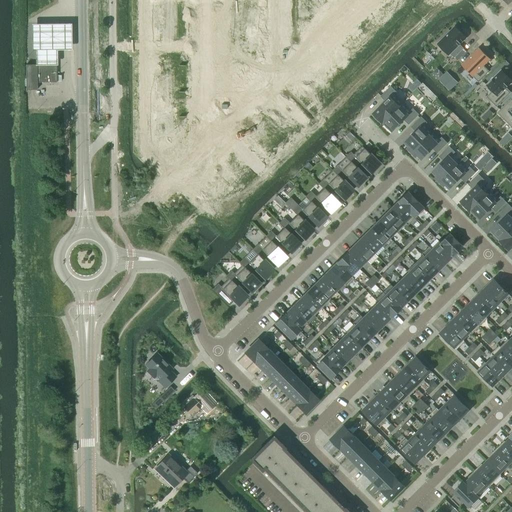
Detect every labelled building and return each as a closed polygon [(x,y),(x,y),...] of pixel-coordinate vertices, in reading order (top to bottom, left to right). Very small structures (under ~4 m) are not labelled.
[(268,0),(248,0),(249,11),(268,11),(268,0)] [(324,0),(307,0),(308,19),(324,19),(324,0)] [(405,0),(418,13),(424,6),(420,2),(421,0),(405,0)] [(164,7),(152,7),(152,20),(175,20),(174,1),(165,1),(165,7),(164,7)] [(268,11),(249,11),(249,22),(269,21),(268,11)] [(371,12),(363,20),(379,36),(391,24),(385,17),(381,22),(371,12)] [(175,20),(152,20),(152,33),(165,33),(165,39),(175,39),(175,20)] [(363,20),(355,28),(364,38),(360,42),(366,49),(370,44),(379,36),(363,20)] [(269,21),(249,22),(249,32),(251,32),(269,32),(269,21)] [(56,65),(56,50),(70,50),(70,25),(31,26),(31,51),(34,51),(34,65),(37,64),(37,65),(56,65)] [(455,27),(437,44),(449,55),(450,54),(454,58),(463,49),(460,45),(463,42),(462,42),(466,38),(455,27)] [(269,32),(251,32),(251,33),(251,43),(271,43),(271,32),(269,32)] [(271,43),(251,43),(251,54),(271,54),(271,43)] [(336,46),(325,58),(339,73),(351,61),(336,46)] [(354,47),(349,51),(354,55),(358,51),(354,47)] [(461,65),(478,82),(489,71),(484,66),(490,59),(479,48),(461,65)] [(169,49),(149,50),(150,61),(169,61),(169,49)] [(271,54),(251,54),(251,65),(271,65),(271,54)] [(169,61),(150,61),(150,72),(152,72),(169,72),(169,71),(169,61)] [(34,65),(26,65),(26,90),(37,89),(37,82),(57,82),(56,65),(37,65),(37,64),(34,65)] [(487,97),(496,107),(511,92),(506,88),(511,82),(511,80),(501,70),(486,85),(492,91),(487,97)] [(169,72),(152,72),(152,83),(172,82),(171,71),(169,72)] [(438,79),(444,85),(452,76),(446,71),(438,79)] [(311,72),(299,84),(314,99),(326,87),(311,72)] [(328,72),(324,76),(328,81),(332,77),(328,72)] [(172,82),(152,83),(152,93),(172,93),(172,82)] [(383,121),(384,122),(402,103),(394,94),(396,92),(391,87),(382,96),(386,101),(374,114),(376,116),(375,116),(380,121),(381,120),(382,122),(383,121)] [(172,93),(152,93),(152,104),(170,104),(172,104),(172,93)] [(497,113),(511,127),(511,98),(497,113)] [(411,112),(402,103),(384,122),(386,124),(385,125),(390,130),(390,129),(392,131),(404,119),(409,124),(418,114),(413,110),(411,112)] [(152,104),(150,104),(150,115),(170,115),(170,104),(152,104)] [(264,111),(257,117),(269,130),(286,114),(277,106),(268,115),(264,111)] [(485,113),(481,117),(485,121),(489,118),(485,113)] [(286,114),(269,130),(282,143),(288,136),(284,132),(294,122),(286,114)] [(170,115),(150,115),(150,126),(170,126),(170,115)] [(409,148),(412,152),(432,133),(424,125),(426,123),(421,118),(412,127),(416,131),(406,142),(410,146),(409,148)] [(171,133),(150,133),(150,150),(171,150),(171,133)] [(440,140),(432,133),(412,152),(416,156),(418,154),(422,158),(433,148),(437,152),(447,143),(442,138),(440,140)] [(504,138),(499,143),(504,147),(508,143),(504,138)] [(359,162),(370,173),(379,164),(361,146),(353,155),(350,152),(346,157),(355,166),(359,162)] [(437,177),(440,181),(456,165),(448,158),(454,152),(449,147),(440,156),(444,161),(434,171),(438,176),(437,177)] [(476,165),(481,170),(493,158),(488,153),(476,165)] [(357,186),(364,179),(366,177),(355,166),(346,157),(332,170),(341,179),(346,175),(357,186)] [(460,162),(456,165),(440,181),(444,185),(446,183),(450,188),(461,177),(465,182),(474,172),(470,168),(468,170),(460,162)] [(206,176),(196,186),(204,194),(221,178),(208,166),(202,172),(206,176)] [(332,188),(344,199),(353,190),(341,179),(332,170),(323,179),(319,183),(328,192),(332,188)] [(474,189),(461,201),(463,203),(462,204),(468,210),(468,209),(470,211),(471,210),(489,192),(480,184),(484,180),(478,175),(469,184),(474,189)] [(221,178),(204,194),(213,203),(222,193),(226,197),(233,191),(221,178)] [(319,201),(330,212),(339,203),(328,192),(319,183),(319,184),(324,188),(315,196),(310,192),(306,196),(315,205),(319,201)] [(489,192),(471,210),(472,211),(471,212),(477,218),(478,217),(480,219),(492,207),(496,212),(506,202),(501,197),(499,199),(490,191),(489,192)] [(415,217),(423,209),(416,202),(417,201),(411,196),(410,196),(406,192),(401,197),(402,198),(399,201),(415,217)] [(306,214),(317,226),(326,217),(315,205),(306,196),(306,197),(310,201),(302,210),(297,205),(293,210),(302,219),(306,214)] [(406,224),(407,225),(415,217),(399,201),(391,209),(406,224)] [(503,219),(492,231),(493,233),(492,234),(498,240),(499,239),(500,240),(501,240),(511,228),(511,215),(510,214),(511,212),(511,208),(508,205),(499,215),(503,219)] [(383,217),(396,229),(398,232),(406,224),(391,209),(383,217)] [(293,228),(304,239),(313,230),(302,219),(293,210),(297,214),(289,223),(284,218),(279,223),(288,232),(293,228)] [(388,237),(396,229),(383,217),(376,224),(388,237)] [(431,225),(429,227),(435,232),(440,226),(435,221),(431,225)] [(279,241),(291,252),(300,243),(288,232),(279,223),(284,228),(275,236),(271,232),(266,236),(275,245),(279,241)] [(376,224),(368,232),(381,245),(381,244),(384,248),(392,241),(388,237),(376,224)] [(500,240),(500,241),(501,243),(500,243),(506,249),(507,249),(509,250),(511,247),(511,228),(501,240),(500,240)] [(361,239),(373,252),(377,255),(384,248),(381,245),(368,232),(361,239)] [(440,243),(452,255),(453,256),(456,253),(461,248),(457,244),(458,243),(452,237),(452,238),(451,238),(448,235),(440,243)] [(266,254),(277,265),(286,256),(275,245),(266,236),(257,245),(253,249),(262,258),(266,254)] [(373,252),(361,239),(353,247),(365,260),(373,252)] [(436,239),(428,246),(432,250),(445,262),(446,263),(449,259),(448,258),(452,255),(440,243),(436,239)] [(428,246),(421,253),(423,255),(425,257),(437,270),(441,266),(442,267),(446,263),(445,262),(432,250),(428,246)] [(365,260),(353,247),(345,255),(358,267),(365,260)] [(253,267),(264,278),(273,269),(262,258),(253,249),(253,250),(257,254),(249,262),(244,258),(240,262),(249,271),(253,267)] [(338,262),(350,275),(358,267),(345,255),(342,258),(341,257),(337,261),(338,262)] [(422,256),(415,263),(429,278),(430,279),(434,275),(433,274),(437,270),(425,257),(423,255),(422,256)] [(240,280),(251,292),(260,283),(249,271),(240,262),(239,263),(242,265),(233,274),(231,271),(227,276),(236,285),(240,280)] [(337,263),(330,270),(343,282),(346,286),(354,278),(350,275),(338,262),(337,263)] [(407,271),(409,273),(421,286),(421,285),(425,281),(426,283),(430,279),(429,278),(415,263),(407,271)] [(323,277),(335,290),(343,283),(330,270),(323,277)] [(402,281),(414,293),(415,294),(419,290),(418,289),(421,286),(409,273),(402,281)] [(226,294),(238,305),(247,296),(236,285),(227,276),(226,276),(229,278),(220,287),(218,284),(213,289),(222,298),(226,294)] [(323,277),(315,285),(328,298),(335,290),(323,277)] [(500,301),(501,300),(508,293),(495,280),(487,288),(500,301)] [(402,281),(394,288),(406,300),(410,297),(411,298),(415,294),(414,293),(402,281)] [(328,298),(315,285),(307,293),(322,308),(330,300),(328,298)] [(387,295),(386,296),(398,308),(399,308),(406,300),(394,288),(387,295)] [(479,295),(493,309),(500,301),(487,288),(479,295)] [(383,292),(375,300),(378,303),(379,303),(391,316),(390,316),(391,317),(392,316),(396,312),(395,311),(398,308),(386,296),(383,292)] [(322,308),(307,293),(299,301),(312,313),(314,315),(322,308)] [(485,316),(493,309),(479,295),(471,303),(485,316)] [(312,313),(299,301),(292,308),(305,320),(312,313)] [(371,311),(383,323),(390,316),(391,316),(379,303),(371,311)] [(487,318),(485,316),(471,303),(464,311),(479,326),(487,318)] [(299,330),(303,326),(307,322),(305,320),(292,308),(284,315),(299,330)] [(371,311),(363,319),(376,331),(377,332),(380,328),(379,327),(382,324),(383,323),(371,311)] [(469,332),(471,334),(479,326),(464,311),(456,318),(470,332),(469,332)] [(284,315),(283,314),(275,323),(292,340),(300,332),(299,330),(284,315)] [(462,339),(469,332),(470,332),(456,318),(449,326),(462,339)] [(356,326),(368,339),(372,335),(373,336),(377,332),(376,331),(363,319),(356,326)] [(353,323),(345,332),(348,334),(360,346),(361,347),(365,343),(364,342),(367,340),(368,339),(356,326),(353,323)] [(464,341),(462,339),(449,326),(441,334),(456,349),(464,341)] [(486,333),(490,337),(494,332),(490,328),(486,333)] [(490,337),(493,340),(498,336),(494,332),(490,337)] [(482,337),(485,341),(490,337),(486,333),(482,337)] [(341,341),(340,341),(353,354),(356,350),(357,351),(361,347),(360,346),(348,334),(347,335),(341,341)] [(485,341),(489,345),(493,340),(490,337),(485,341)] [(254,362),(267,349),(258,340),(245,353),(254,362)] [(511,343),(510,341),(510,342),(508,340),(500,347),(511,358),(511,343)] [(340,341),(333,349),(345,361),(346,363),(350,359),(349,358),(353,354),(340,341)] [(469,347),(473,350),(477,346),(474,342),(469,347)] [(511,366),(511,358),(500,347),(499,347),(491,354),(494,357),(495,357),(508,370),(511,366)] [(254,362),(263,370),(275,358),(267,349),(254,362)] [(325,356),(325,357),(337,369),(341,365),(342,366),(346,363),(345,361),(333,349),(332,349),(325,356)] [(476,353),(480,357),(484,353),(481,349),(476,353)] [(169,366),(156,353),(146,364),(150,368),(147,371),(154,377),(156,375),(160,378),(158,380),(165,387),(176,377),(167,368),(169,366)] [(323,354),(315,362),(317,364),(330,378),(335,373),(334,372),(336,370),(337,369),(325,357),(325,356),(323,354)] [(422,379),(423,378),(430,371),(417,357),(409,365),(422,379)] [(487,364),(500,378),(508,370),(495,357),(494,357),(487,364)] [(263,370),(271,378),(284,366),(275,358),(263,370)] [(500,378),(487,364),(485,362),(477,370),(492,386),(500,378)] [(425,380),(423,378),(422,379),(409,365),(401,373),(417,388),(425,380)] [(271,378),(279,387),(292,374),(284,366),(271,378)] [(394,380),(409,396),(417,388),(401,373),(394,380)] [(279,387),(288,395),(300,383),(292,374),(279,387)] [(410,397),(409,396),(394,380),(386,388),(399,400),(398,401),(402,405),(410,397)] [(288,395),(296,403),(308,391),(300,383),(288,395)] [(163,401),(174,391),(170,386),(159,397),(163,401)] [(391,408),(398,401),(399,400),(386,388),(379,396),(391,408)] [(437,393),(440,396),(445,392),(441,388),(437,393)] [(296,404),(305,413),(318,400),(308,391),(296,403),(296,404)] [(432,397),(436,401),(440,396),(437,393),(432,397)] [(391,408),(379,396),(371,403),(383,416),(391,408)] [(447,404),(461,417),(469,409),(455,396),(447,404)] [(193,397),(183,406),(192,415),(202,406),(193,397)] [(416,403),(420,406),(424,402),(420,398),(416,403)] [(420,406),(423,410),(428,406),(424,402),(420,406)] [(389,422),(383,416),(371,403),(363,411),(381,429),(389,422)] [(412,407),(415,411),(420,406),(416,403),(412,407)] [(440,411),(453,425),(461,417),(447,404),(440,411)] [(415,411),(419,415),(423,410),(420,406),(415,411)] [(453,425),(440,411),(439,412),(437,409),(430,415),(433,418),(432,419),(446,432),(453,425)] [(399,416),(403,420),(408,416),(404,412),(399,416)] [(425,427),(438,440),(446,432),(432,419),(425,427)] [(387,428),(391,432),(396,427),(392,424),(387,428)] [(340,449),(341,448),(353,436),(344,427),(331,439),(340,449)] [(417,434),(430,448),(438,440),(425,427),(417,434)] [(394,435),(397,439),(402,434),(398,431),(394,435)] [(410,442),(423,455),(430,448),(417,434),(410,442)] [(281,447),(274,440),(275,439),(273,436),(250,459),(252,461),(255,459),(308,511),(345,511),(346,510),(344,508),(343,509),(283,449),(284,448),(282,446),(281,447)] [(341,448),(349,457),(362,444),(353,436),(341,448)] [(423,455),(410,442),(409,442),(406,439),(398,447),(415,463),(423,455)] [(497,448),(511,462),(511,460),(511,440),(510,439),(504,445),(502,443),(497,448)] [(349,457),(357,465),(370,452),(362,444),(349,457)] [(499,474),(499,473),(511,462),(497,448),(492,453),(494,455),(487,462),(499,474)] [(357,465),(366,473),(378,461),(370,452),(357,465)] [(168,454),(155,468),(173,487),(182,478),(188,483),(197,473),(190,466),(185,471),(168,454)] [(366,473),(374,482),(386,469),(378,461),(366,473)] [(501,475),(499,473),(499,474),(487,462),(481,468),(479,466),(474,471),(489,486),(501,475)] [(374,482),(382,490),(395,477),(386,469),(374,482)] [(465,484),(478,498),(489,486),(474,471),(469,476),(471,478),(465,484)] [(391,500),(404,487),(395,477),(382,490),(391,500)] [(478,498),(465,484),(463,482),(458,487),(460,489),(451,499),(459,507),(465,501),(470,507),(478,498)]
